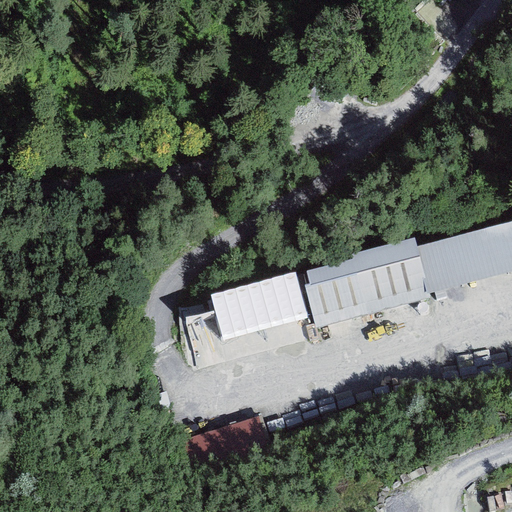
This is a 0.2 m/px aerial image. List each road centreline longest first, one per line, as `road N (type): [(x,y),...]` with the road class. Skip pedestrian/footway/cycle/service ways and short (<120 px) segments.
road 1 (track): [(383,127),(319,192),(189,265),(169,302),(163,342),(177,377),(203,391),(244,393),(511,311)]
road 2 (track): [(0,184),(130,181),(383,127),(498,0)]
